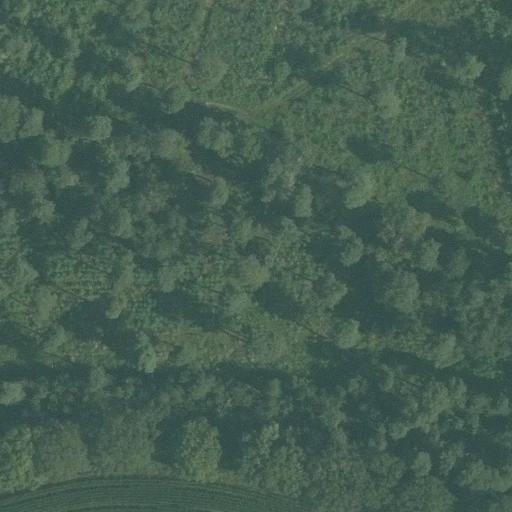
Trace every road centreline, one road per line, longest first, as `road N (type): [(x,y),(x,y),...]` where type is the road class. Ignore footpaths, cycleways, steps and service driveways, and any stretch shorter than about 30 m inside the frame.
road 1 (track): [(0,169),(155,113),(210,107),(511,273)]
road 2 (track): [(511,356),(141,352),(0,361)]
